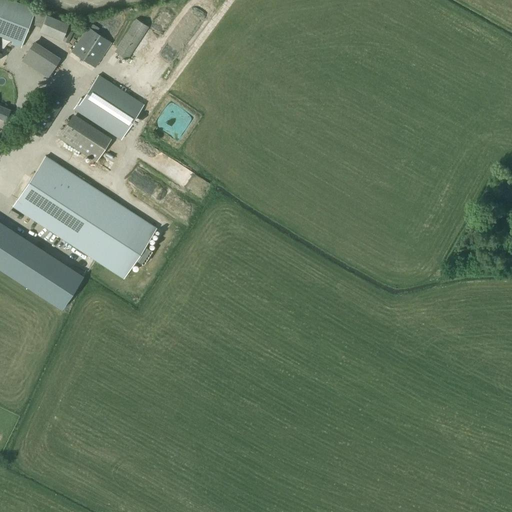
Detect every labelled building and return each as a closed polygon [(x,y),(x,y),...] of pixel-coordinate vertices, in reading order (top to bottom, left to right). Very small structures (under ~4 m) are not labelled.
[(0,0),(0,36),(0,37),(13,42),(12,45),(20,48),(35,10),(8,0),(0,0)] [(40,17),(36,27),(58,35),(61,25),(40,17)] [(127,60),(148,27),(136,19),(115,52),(127,60)] [(95,68),(111,43),(96,33),(99,29),(90,23),(71,52),(95,68)] [(75,26),(69,24),(62,41),(68,44),(72,35),(75,26)] [(44,77),(56,58),(29,42),(17,61),(44,77)] [(98,75),(92,85),(75,110),(121,140),(143,105),(98,75)] [(49,91),(39,106),(25,126),(41,137),(65,101),(49,91)] [(0,106),(0,118),(6,121),(10,110),(0,106)] [(69,120),(58,137),(96,162),(107,144),(69,120)] [(124,279),(131,267),(135,261),(142,265),(151,251),(144,247),(156,228),(45,157),(13,207),(124,279)] [(0,222),(0,270),(60,310),(82,276),(0,222)]
